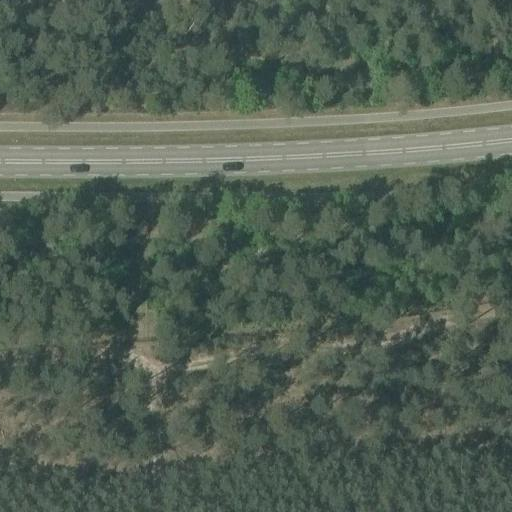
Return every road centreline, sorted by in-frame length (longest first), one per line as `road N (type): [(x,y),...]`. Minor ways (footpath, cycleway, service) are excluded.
road 1 (track): [(511,310),(327,355),(267,345),(145,361),(0,353)]
road 2 (primary): [(0,162),(308,159),(511,139)]
road 3 (track): [(142,293),(156,511)]
